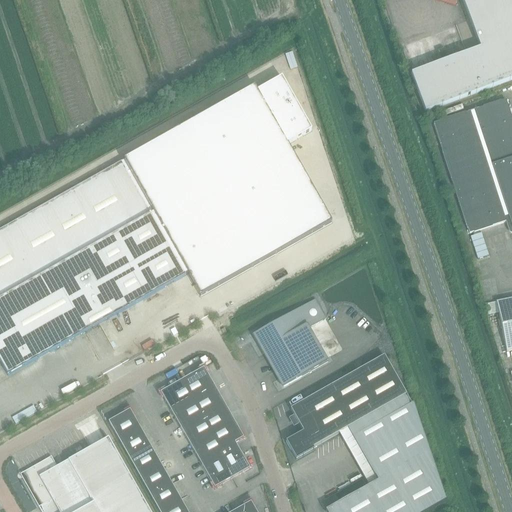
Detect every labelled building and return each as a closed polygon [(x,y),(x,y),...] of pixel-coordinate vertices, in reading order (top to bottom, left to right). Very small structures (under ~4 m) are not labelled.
[(511,0),(461,0),(480,49),(448,61),(444,50),(437,52),(441,64),(411,75),(425,113),(511,80),(511,0)] [(0,362),(8,376),(186,276),(200,301),(331,227),(285,146),(307,134),(279,85),(256,98),(251,89),(0,230),(0,362)] [(511,228),(511,119),(506,101),(433,124),(469,235),(510,221),(511,228)] [(511,299),(496,303),(506,353),(511,351),(511,299)] [(328,362),(309,329),(325,320),(314,301),(254,335),(284,387),(328,362)] [(313,449),(347,429),(378,483),(325,511),(428,511),(445,502),(413,404),(411,405),(384,357),(290,410),(303,433),(302,433),(297,436),(296,434),(292,437),(293,439),(286,443),(291,451),(296,461),(314,450),(313,449)] [(215,489),(232,479),(249,469),(235,443),(243,439),(204,369),(161,393),(215,489)] [(108,423),(118,440),(159,511),(186,511),(130,411),(108,423)] [(40,511),(149,511),(109,439),(68,462),(93,506),(82,511),(58,511),(52,501),(39,508),(40,511)] [(57,468),(51,458),(23,473),(22,478),(39,508),(52,501),(58,511),(82,511),(93,506),(68,462),(57,468)] [(255,511),(251,503),(234,511),(255,511)]
